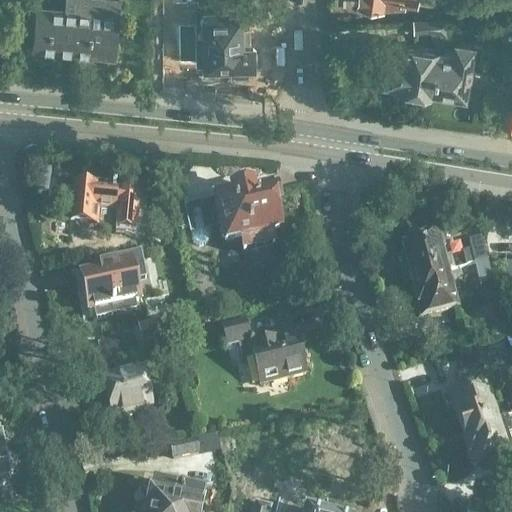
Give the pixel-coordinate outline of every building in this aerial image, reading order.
[(33,48),(73,52),(78,0),(65,0),(64,10),(37,7),(33,48)] [(78,0),(73,52),(114,56),(118,0),(78,0)] [(206,0),(207,9),(201,9),(201,18),(198,18),(199,42),(202,42),(202,66),(232,65),(232,74),(248,74),(248,64),(253,64),(253,58),(256,56),(256,50),(253,48),(253,43),(250,43),(250,27),(242,27),(241,8),(215,8),(214,0),(206,0)] [(384,82),(431,90),(441,33),(438,32),(441,16),(438,16),(414,19),(414,31),(427,30),(432,31),(431,37),(434,38),(432,48),(400,43),(398,51),(389,49),(387,64),(382,67),(380,77),(384,81),(384,82)] [(441,33),(431,90),(431,89),(465,95),(471,60),(479,61),(482,45),(474,43),(474,41),(453,38),(451,49),(443,48),(446,34),(450,16),(441,16),(438,32),(441,33)] [(511,104),(504,103),(502,115),(503,116),(501,124),(511,125),(511,104)] [(69,146),(29,142),(27,166),(67,170),(69,146)] [(63,208),(62,220),(70,221),(70,222),(100,225),(127,227),(129,211),(133,212),(135,188),(115,186),(115,183),(79,180),(79,186),(73,186),(71,208),(63,208)] [(182,203),(169,206),(175,232),(180,231),(181,234),(188,232),(191,244),(195,246),(202,245),(205,240),(204,233),(215,231),(219,248),(239,244),(242,257),(274,250),(271,237),(278,235),(273,211),(277,210),(274,197),(270,198),(269,194),(251,197),(250,193),(230,197),(231,200),(214,203),(215,208),(203,211),(201,204),(183,207),(182,203)] [(107,248),(119,249),(121,236),(108,234),(107,248)] [(401,245),(411,282),(446,273),(446,271),(454,268),(451,256),(442,258),(440,250),(442,249),(438,235),(401,245)] [(474,264),(474,266),(486,263),(481,240),(470,243),(472,251),(464,254),(467,266),(474,264)] [(80,247),(82,262),(108,258),(106,244),(80,247)] [(96,272),(81,276),(85,296),(84,300),(85,305),(88,308),(89,313),(94,312),(96,320),(111,316),(109,308),(137,302),(132,282),(144,279),(138,254),(110,260),(111,265),(96,268),(96,272)] [(486,263),(474,266),(480,286),(491,284),(486,263)] [(446,273),(411,282),(421,320),(456,310),(446,273)] [(146,308),(153,341),(173,337),(169,320),(172,319),(168,303),(146,308)] [(227,348),(237,345),(241,362),(252,359),(258,386),(304,374),(296,341),(278,345),(277,340),(249,347),(247,339),(248,339),(245,323),(222,329),(227,348)] [(482,363),(478,347),(457,353),(462,369),(482,363)] [(150,406),(142,371),(104,380),(111,415),(150,406)] [(448,397),(460,433),(495,422),(483,385),(448,397)] [(495,422),(460,433),(472,470),(507,458),(495,422)] [(169,445),(173,461),(200,455),(196,439),(169,445)] [(0,487),(3,487),(6,481),(9,480),(9,477),(11,476),(14,472),(13,466),(8,463),(6,463),(5,460),(4,461),(0,441),(0,440),(0,487)] [(198,511),(202,496),(153,486),(147,511),(198,511)] [(252,511),(269,511),(271,507),(255,503),(252,511)]
